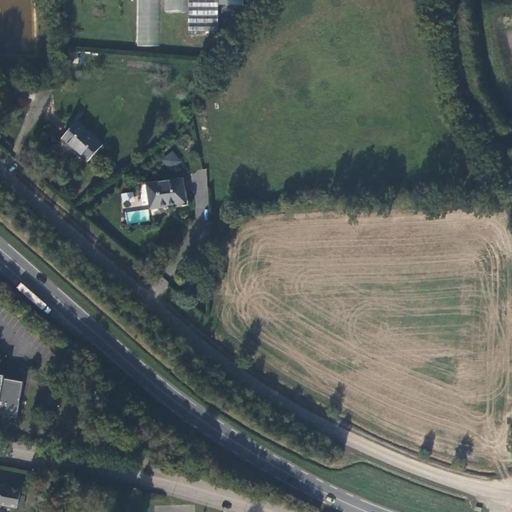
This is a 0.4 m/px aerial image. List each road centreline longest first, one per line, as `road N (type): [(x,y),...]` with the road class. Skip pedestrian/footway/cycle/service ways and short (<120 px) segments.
road 1 (tertiary): [(0,172),(279,402),(403,463),(511,495)]
road 2 (primary): [(0,248),(187,409),(367,511)]
road 3 (track): [(511,170),(475,109),(444,0)]
road 4 (residential): [(122,477),(251,511)]
road 5 (residential): [(0,452),(122,477)]
